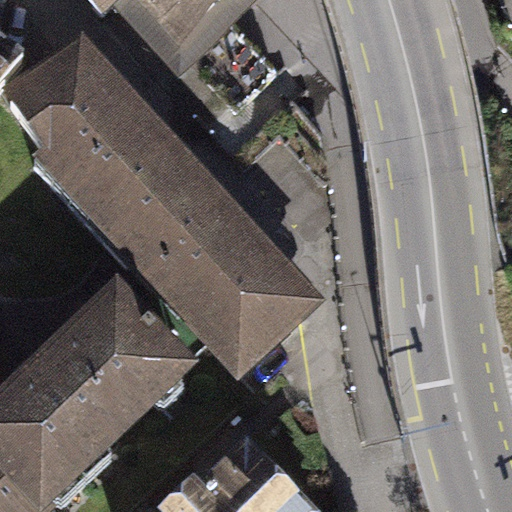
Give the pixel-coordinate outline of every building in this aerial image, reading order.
[(196,85),(206,76),(234,105),(270,72),(235,34),(269,2),(267,0),(73,0),(120,49),(143,27),(196,85)] [(0,116),(30,79),(0,54),(0,116)] [(326,318),(87,57),(11,112),(43,163),(34,171),(237,395),(326,318)] [(0,488),(23,511),(98,511),(213,402),(130,317),(0,442),(0,488)] [(301,511),(255,461),(199,511),(301,511)] [(0,511),(23,511),(0,488),(0,511)]
